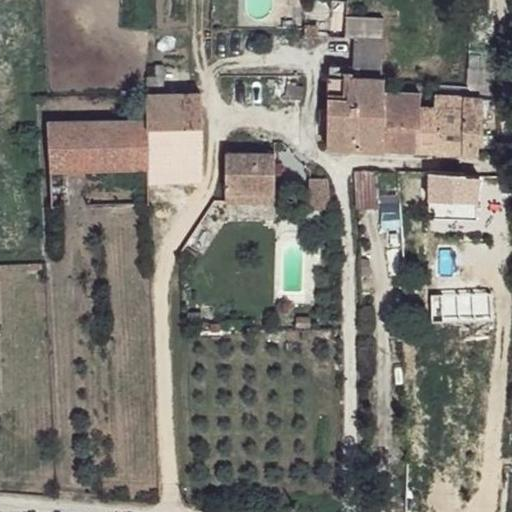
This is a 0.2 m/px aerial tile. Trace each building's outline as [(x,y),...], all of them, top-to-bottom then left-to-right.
[(353,42),(330,41),(326,78),(352,79),(353,42)] [(385,46),(353,42),(352,79),(359,80),(386,82),(385,46)] [(352,79),(326,78),(328,147),(356,151),(359,80),(352,79)] [(386,82),(359,80),(356,151),(386,153),(385,96),(386,82)] [(200,94),(144,95),(148,122),(203,121),(200,94)] [(417,98),(385,96),(386,153),(416,155),(419,130),(425,129),(427,105),(420,106),(417,98)] [(435,106),(427,105),(425,129),(419,130),(416,155),(475,158),(480,140),(480,101),(435,98),(435,106)] [(203,121),(148,122),(149,169),(204,168),(203,121)] [(148,122),(49,124),(50,172),(149,169),(148,122)] [(219,152),(218,201),(248,202),(248,194),(275,193),(276,155),(219,152)] [(379,174),(356,173),(355,211),(378,211),(379,174)] [(477,179),(431,174),(431,201),(477,205),(477,179)] [(329,181),(311,181),(310,213),(331,213),(329,181)] [(275,193),(248,194),(248,202),(275,203),(275,193)]
